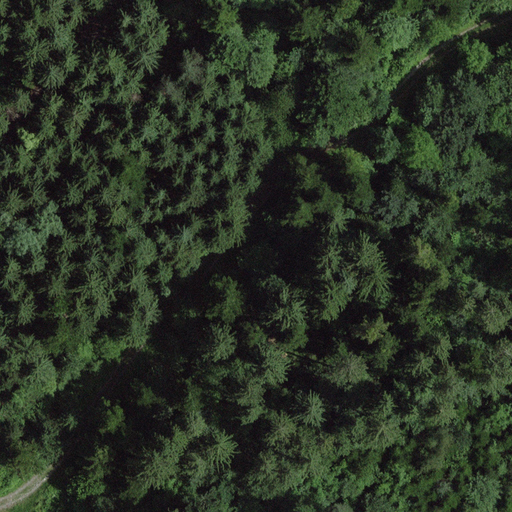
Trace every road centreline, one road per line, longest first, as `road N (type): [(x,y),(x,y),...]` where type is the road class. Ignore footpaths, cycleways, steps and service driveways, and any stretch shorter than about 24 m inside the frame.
road 1 (track): [(0,500),(40,487),(279,174),(370,126),(460,38),(511,9)]
road 2 (track): [(0,159),(122,0)]
